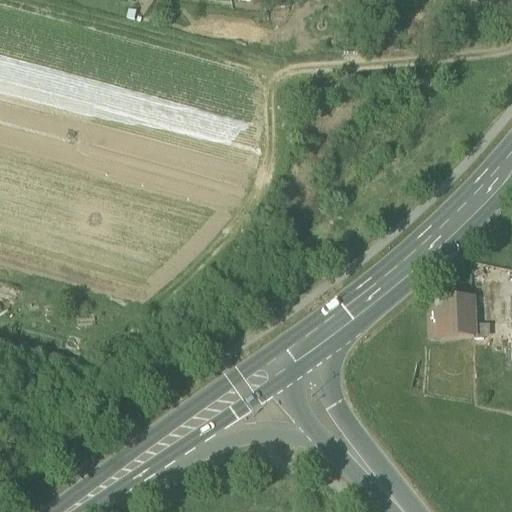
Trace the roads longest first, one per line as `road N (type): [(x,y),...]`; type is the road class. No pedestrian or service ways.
road 1 (primary): [(511,162),(441,234),(284,364)]
road 2 (unclassified): [(147,465),(270,430),(319,440),(373,478)]
road 3 (primary): [(284,364),(147,465)]
road 4 (residential): [(373,478),(284,364)]
